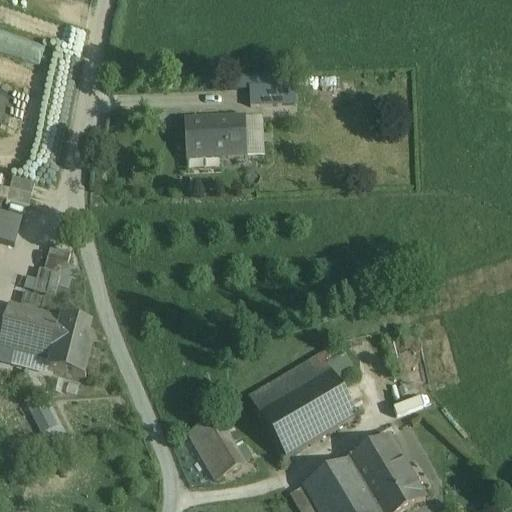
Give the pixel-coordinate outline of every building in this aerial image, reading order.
[(26,113),(39,67),(0,55),(0,132),(14,136),(21,112),(26,113)] [(281,88),(250,89),(250,109),(282,108),(281,88)] [(245,119),(185,122),(187,163),(247,160),(245,119)] [(7,223),(5,221),(3,220),(1,221),(3,221),(0,230),(3,231),(6,230),(8,229),(8,226),(7,223)] [(9,227),(8,229),(9,231),(10,233),(12,234),(14,234),(16,234),(18,233),(19,231),(20,229),(19,227),(18,225),(16,224),(14,223),(12,224),(10,225),(9,227)] [(70,267),(47,261),(44,272),(62,277),(66,279),(70,267)] [(44,272),(40,271),(33,294),(55,300),(62,277),(44,272)] [(61,321),(10,307),(0,344),(0,350),(15,354),(52,364),(61,321)] [(52,364),(50,370),(48,369),(48,371),(86,381),(86,379),(84,379),(92,348),(94,348),(94,347),(82,344),(86,327),(61,320),(52,364)] [(15,354),(0,350),(0,362),(12,366),(15,354)] [(321,357),(250,399),(287,462),(358,420),(340,389),(327,368),(321,357)] [(345,357),(327,368),(340,389),(358,379),(345,357)] [(394,378),(394,375),(394,373),(392,371),(390,369),(388,369),(386,369),(383,371),(382,373),(382,375),(382,378),(384,380),(386,381),(388,381),(391,381),(393,380),(394,378)] [(387,387),(387,389),(387,391),(388,393),(390,394),(392,394),(394,394),(396,393),(397,391),(398,389),(397,387),(396,385),(394,384),(392,384),(390,384),(388,385),(387,387)] [(400,404),(401,402),(400,400),(399,398),(397,397),(395,397),(393,397),(391,398),(390,400),(390,402),(390,404),(392,406),(393,407),(395,407),(397,407),(399,406),(400,404)] [(216,419),(188,435),(216,482),(244,466),(216,419)] [(406,511),(425,501),(388,439),(349,462),(378,511),(406,511)] [(378,511),(349,462),(303,489),(316,511),(378,511)]
